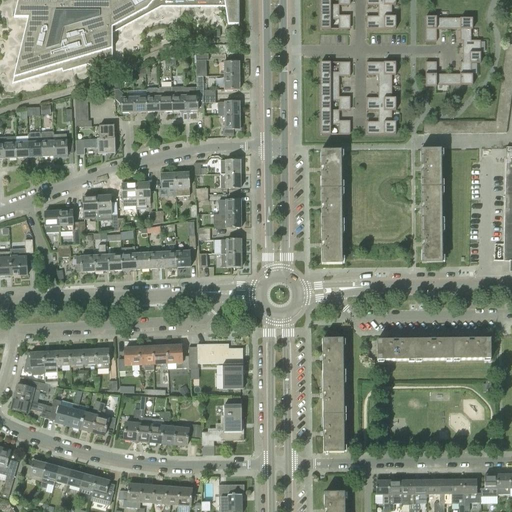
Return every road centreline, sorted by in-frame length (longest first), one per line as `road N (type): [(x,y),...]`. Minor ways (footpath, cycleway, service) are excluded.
road 1 (track): [(0,112),(192,43),(266,42)]
road 2 (residential): [(270,465),(109,457),(50,442),(0,417)]
road 3 (residential): [(26,202),(142,161),(267,147)]
road 4 (residential): [(287,464),(511,461)]
road 5 (residential): [(13,330),(205,320),(217,292)]
road 6 (residential): [(511,314),(360,317),(341,304),(340,289)]
road 7 (tertiary): [(340,289),(511,286)]
road 8 (tertiary): [(53,299),(217,292)]
road 9 (tertiary): [(269,311),(270,465)]
road 10 (tertiary): [(287,464),(285,313)]
road 11 (tertiary): [(265,0),(267,147)]
road 12 (tertiary): [(267,147),(270,278)]
road 13 (tertiary): [(285,277),(284,147)]
